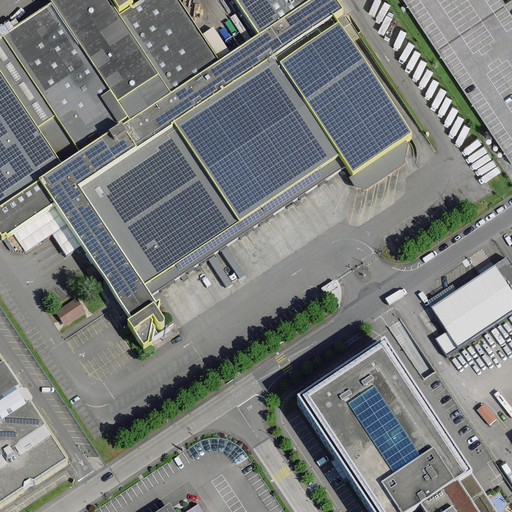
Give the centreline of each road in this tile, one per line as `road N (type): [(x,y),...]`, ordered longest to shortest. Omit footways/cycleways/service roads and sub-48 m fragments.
road 1 (unclassified): [(511,213),(232,400)]
road 2 (unclassified): [(232,400),(58,511)]
road 3 (unclassified): [(305,511),(232,400)]
